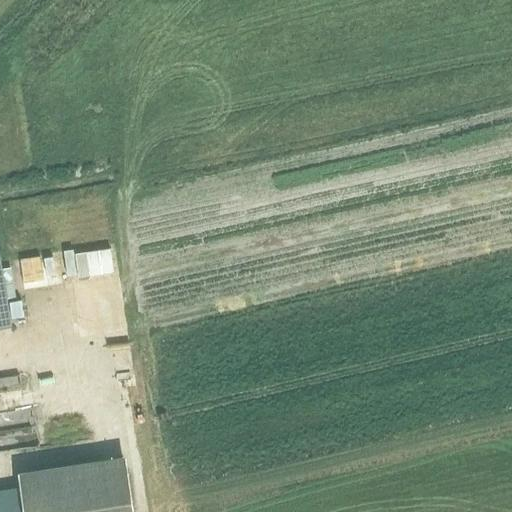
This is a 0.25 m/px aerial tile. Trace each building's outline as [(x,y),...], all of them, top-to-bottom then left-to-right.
[(104,265),(103,240),(68,241),(69,266),(104,265)] [(0,329),(14,327),(0,244),(0,329)] [(21,251),(24,278),(54,274),(50,247),(21,251)] [(0,397),(13,397),(12,368),(0,368),(0,397)] [(18,472),(19,488),(23,511),(134,511),(126,456),(18,472)] [(0,511),(23,511),(19,488),(0,491),(0,511)]
